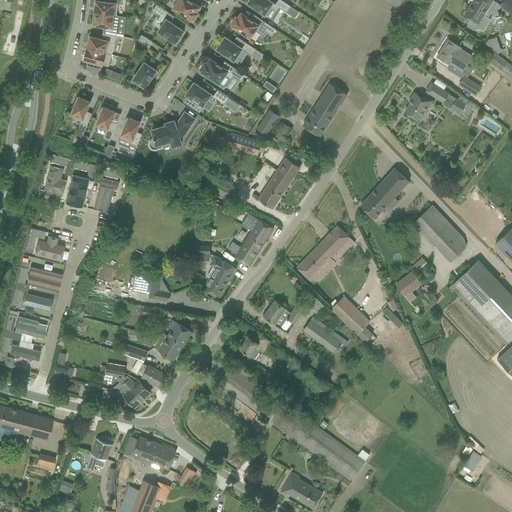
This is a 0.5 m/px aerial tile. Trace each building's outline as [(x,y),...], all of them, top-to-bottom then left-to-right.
[(108,0),(108,2),(95,1),(94,8),(95,8),(95,13),(119,16),(116,15),(118,4),(121,5),(121,0),(108,0)] [(178,0),(173,8),(191,20),(191,18),(193,20),(198,13),(196,12),(199,7),(189,0),(178,0)] [(249,0),(248,3),(265,14),(270,7),(276,11),(278,7),(286,12),(294,18),(298,12),(290,6),(281,0),(277,0),(275,4),(269,0),(249,0)] [(493,1),(492,0),(473,0),(464,14),(470,18),(467,23),(467,26),(474,30),(479,29),(483,31),(491,19),(484,15),(493,1)] [(511,14),(511,0),(503,0),(500,5),(511,14)] [(156,4),(152,11),(160,16),(157,19),(163,24),(158,31),(175,43),(178,38),(180,37),(183,33),(183,31),(170,22),(174,16),(168,12),(156,4)] [(119,16),(95,13),(93,25),(104,26),(103,33),(116,35),(119,16)] [(258,24),(241,13),(238,18),(236,16),(231,23),(233,24),(232,26),(250,38),(255,30),(264,36),(267,32),(272,35),(276,30),(261,20),(258,24)] [(116,35),(103,33),(101,39),(89,36),(87,43),(88,43),(87,48),(111,54),(116,35)] [(148,48),(152,42),(141,35),(137,41),(148,48)] [(247,53),(259,60),(263,54),(245,42),(241,48),(225,37),(224,37),(223,38),(220,42),(220,44),(217,49),(234,60),(239,53),(244,57),(247,53)] [(498,54),(502,49),(500,48),(496,37),(488,40),(485,44),(498,54)] [(448,41),(438,56),(448,63),(450,65),(447,69),(452,73),(456,67),(463,71),(466,65),(467,64),(469,64),(471,60),(470,58),(471,57),(460,50),(461,49),(456,46),(448,41)] [(111,54),(87,48),(86,52),(85,52),(83,59),(105,65),(108,54),(111,55),(111,54)] [(511,67),(494,54),(488,61),(510,77),(511,75),(511,67)] [(205,62),(200,69),(202,70),(201,71),(218,83),(217,85),(224,89),(225,87),(231,79),(233,75),(241,81),(245,75),(234,67),(230,72),(221,66),(210,59),(207,63),(205,62)] [(150,82),(149,80),(156,70),(144,62),(133,79),(145,87),(147,87),(150,82)] [(109,77),(121,82),(124,75),(112,70),(109,77)] [(459,85),(475,95),(481,87),(464,76),(459,85)] [(187,95),(184,101),(199,111),(203,106),(208,98),(214,102),(217,99),(224,104),(228,97),(217,90),(213,95),(194,82),(193,83),(192,83),(189,88),(189,89),(186,94),(187,95)] [(347,94),(330,83),(303,125),(320,136),(338,109),(337,109),(340,104),(341,105),(347,94)] [(431,83),(426,92),(442,102),(448,94),(433,84),(431,83)] [(271,84),(268,89),(273,93),(276,88),(271,84)] [(420,121),(433,101),(424,95),(422,98),(414,93),(411,98),(413,99),(405,112),(420,121)] [(456,99),(452,106),(460,111),(459,113),(458,114),(465,119),(474,105),(460,96),(458,100),(456,99)] [(90,102),(78,97),(77,99),(76,98),(73,106),(74,106),(70,117),(81,121),(74,138),(81,141),(83,135),(92,113),(86,111),(90,102)] [(96,124),(94,130),(105,135),(104,137),(110,140),(112,136),(117,123),(111,121),(115,112),(103,107),(103,109),(101,108),(98,116),(99,116),(96,124)] [(281,116),(271,109),(258,129),(268,135),(281,116)] [(155,149),(163,147),(162,143),(171,140),(173,146),(181,143),(180,140),(195,119),(185,112),(176,126),(174,121),(166,123),(166,125),(152,130),(154,138),(152,139),(150,141),(149,144),(150,147),(152,148),(155,149)] [(136,131),(140,122),(128,117),(127,119),(126,119),(123,126),(124,127),(120,137),(131,142),(130,143),(137,146),(142,134),(136,131)] [(284,144),(292,129),(279,121),(271,137),(284,144)] [(227,144),(257,154),(261,142),(231,132),(227,144)] [(83,135),(81,141),(79,144),(85,147),(89,137),(83,135)] [(108,144),(104,155),(110,157),(115,147),(108,144)] [(53,154),(51,161),(51,162),(67,166),(65,174),(72,176),(74,168),(76,160),(53,154)] [(300,167),(289,159),(286,157),(258,199),(272,208),(300,167)] [(91,164),(76,160),(74,168),(89,172),(88,177),(95,178),(94,181),(98,165),(91,164)] [(50,165),(44,189),(63,194),(66,180),(61,179),(64,168),(50,165)] [(98,165),(94,181),(101,183),(103,175),(118,179),(120,171),(105,167),(98,165)] [(373,192),(361,206),(368,212),(375,218),(387,205),(394,197),(409,181),(403,175),(395,168),(373,192)] [(175,186),(178,179),(167,174),(164,181),(175,186)] [(89,180),(74,176),(67,205),(82,209),(89,180)] [(116,188),(118,181),(102,177),(101,184),(116,188)] [(214,178),(208,189),(231,200),(236,189),(214,178)] [(108,211),(114,188),(100,184),(94,207),(108,211)] [(49,199),(51,191),(41,189),(39,196),(49,199)] [(219,214),(223,206),(210,201),(207,209),(219,214)] [(463,238),(433,205),(415,222),(450,260),(465,246),(463,238)] [(247,216),(242,224),(251,230),(252,230),(266,240),(273,228),(262,221),(259,219),(257,222),(247,216)] [(335,262),(355,242),(337,226),(297,267),(310,279),(331,258),(335,262)] [(30,228),(28,235),(24,250),(32,252),(35,237),(44,239),(45,232),(30,228)] [(495,243),(511,260),(511,228),(495,243)] [(252,230),(251,230),(241,247),(232,242),(228,249),(236,255),(235,256),(250,266),(266,240),(252,230)] [(239,237),(244,239),(248,232),(242,230),(239,237)] [(57,238),(47,236),(46,241),(38,239),(34,254),(60,260),(63,246),(56,244),(57,238)] [(189,244),(189,253),(209,254),(209,245),(189,244)] [(429,266),(422,257),(411,267),(419,275),(429,266)] [(210,278),(204,288),(207,290),(219,297),(236,268),(223,260),(221,259),(220,261),(214,258),(211,264),(213,265),(212,266),(207,276),(210,278)] [(506,345),(511,338),(511,295),(478,260),(451,286),(506,345)] [(16,282),(15,286),(27,288),(28,285),(24,284),(28,269),(20,267),(16,282)] [(60,275),(30,267),(26,282),(57,289),(60,275)] [(94,267),(91,278),(111,285),(115,274),(100,269),(94,267)] [(411,271),(395,284),(405,297),(412,292),(421,284),(411,271)] [(152,276),(148,298),(168,301),(170,292),(159,290),(162,277),(152,276)] [(27,288),(15,286),(14,289),(10,304),(18,306),(22,291),(27,292),(27,288)] [(24,293),(21,304),(49,310),(51,300),(24,293)] [(338,302),(331,309),(357,334),(365,342),(372,335),(364,327),(369,321),(343,296),(338,302)] [(397,309),(393,299),(387,302),(391,312),(397,309)] [(286,308),(275,300),(264,316),(280,328),(287,319),(294,324),(303,312),(296,307),(291,313),(286,309),(286,308)] [(130,304),(128,313),(143,315),(163,318),(165,309),(145,306),(130,304)] [(3,333),(3,336),(10,338),(19,341),(20,337),(21,334),(12,332),(16,316),(8,314),(4,330),(3,333)] [(43,338),(45,331),(35,329),(37,322),(18,316),(14,331),(43,338)] [(310,320),(303,330),(333,352),(340,342),(345,345),(348,341),(313,316),(310,320)] [(172,329),(168,336),(170,337),(171,336),(179,338),(178,340),(185,342),(192,331),(177,322),(173,320),(169,327),(172,329)] [(131,336),(144,337),(144,330),(131,329),(131,336)] [(170,337),(168,336),(163,333),(154,347),(173,360),(185,342),(178,340),(179,338),(171,336),(170,337)] [(0,364),(12,368),(12,365),(14,358),(6,357),(10,338),(3,336),(0,346),(0,364)] [(264,353),(271,342),(262,336),(258,343),(248,336),(239,349),(255,360),(260,351),(264,353)] [(125,353),(124,354),(144,361),(147,352),(127,345),(120,343),(118,350),(125,353)] [(38,361),(40,351),(11,344),(9,353),(38,361)] [(511,344),(496,360),(511,376),(511,344)] [(57,363),(63,365),(65,354),(59,353),(57,363)] [(101,365),(100,370),(106,371),(105,373),(124,377),(126,366),(107,362),(106,366),(101,365)] [(166,375),(149,365),(148,367),(142,363),(137,373),(143,377),(142,378),(159,388),(166,375)] [(74,368),(56,364),(54,373),(72,377),(74,368)] [(232,364),(218,383),(269,421),(270,419),(274,422),(273,425),(289,436),(301,445),(308,450),(351,482),(365,462),(336,441),(315,425),(232,364)] [(262,377),(266,370),(258,365),(253,371),(262,377)] [(275,378),(266,371),(260,379),(269,386),(275,378)] [(124,377),(105,373),(104,382),(112,384),(118,379),(120,381),(122,380),(125,382),(142,400),(150,392),(138,380),(134,384),(126,375),(123,378),(124,377)] [(120,382),(115,386),(110,389),(119,398),(123,395),(135,407),(142,400),(125,382),(122,380),(120,381),(120,382)] [(94,385),(92,393),(100,395),(103,396),(105,388),(94,385)] [(248,428),(258,415),(219,387),(209,400),(248,428)] [(46,439),(48,431),(52,420),(0,406),(0,430),(15,435),(16,431),(46,439)] [(97,438),(86,467),(93,470),(95,464),(103,467),(106,459),(107,459),(112,445),(110,444),(111,442),(109,437),(105,436),(100,438),(99,439),(97,438)] [(130,436),(123,453),(126,454),(125,455),(134,458),(151,466),(152,463),(159,466),(168,470),(175,452),(176,451),(175,450),(158,443),(155,443),(139,436),(138,439),(137,439),(130,436)] [(466,466),(475,471),(483,455),(473,450),(466,466)] [(40,457),(37,468),(54,472),(57,461),(40,457)] [(111,467),(108,480),(106,490),(112,491),(114,481),(117,469),(111,467)] [(292,473),(286,483),(281,492),(286,495),(287,493),(313,508),(323,493),(299,479),(300,477),(292,473)] [(62,480),(57,490),(68,495),(73,485),(62,480)] [(130,483),(118,511),(150,511),(152,510),(159,492),(161,487),(157,485),(143,480),(142,481),(140,487),(132,484),(130,483)]
